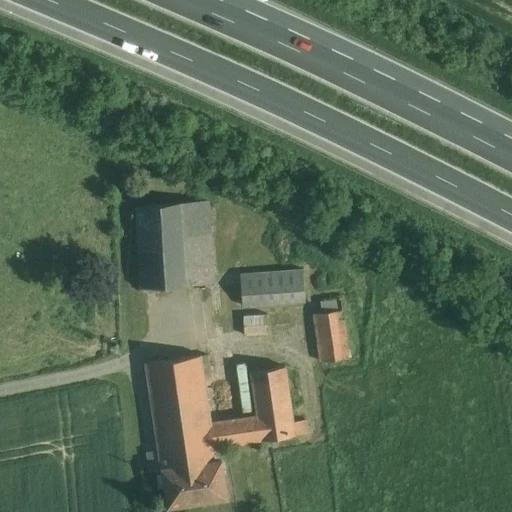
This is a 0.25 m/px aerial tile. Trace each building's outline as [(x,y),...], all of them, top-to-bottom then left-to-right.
[(207,201),(136,206),(141,288),(212,283),(207,201)] [(303,270),(240,275),(243,306),(305,302),(303,270)] [(341,299),(321,302),(322,312),(314,314),(321,361),(350,357),(342,300),(341,300),(341,299)] [(246,324),(268,322),(268,313),(245,314),(246,324)] [(201,355),(147,362),(160,451),(160,452),(163,468),(216,460),(214,446),(295,434),(293,421),(285,367),(252,372),(258,415),(210,422),(203,373),(201,356),(201,355)] [(210,372),(208,355),(201,356),(203,373),(210,372)] [(306,419),(293,421),(295,434),(308,432),(306,419)] [(160,452),(148,454),(150,470),(163,468),(160,452)] [(163,468),(168,507),(228,498),(222,459),(163,468)]
